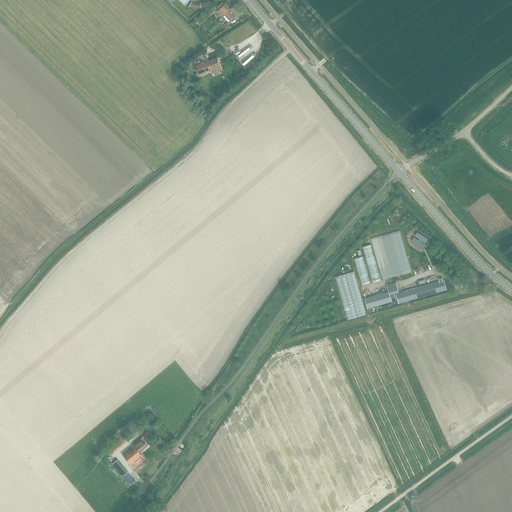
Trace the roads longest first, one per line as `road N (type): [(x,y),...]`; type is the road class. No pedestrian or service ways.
road 1 (unclassified): [(0,331),(53,266),(194,150),(290,47)]
road 2 (secondary): [(399,172),(290,47)]
road 3 (secondary): [(511,290),(399,172)]
road 4 (unclassified): [(382,511),(511,417)]
